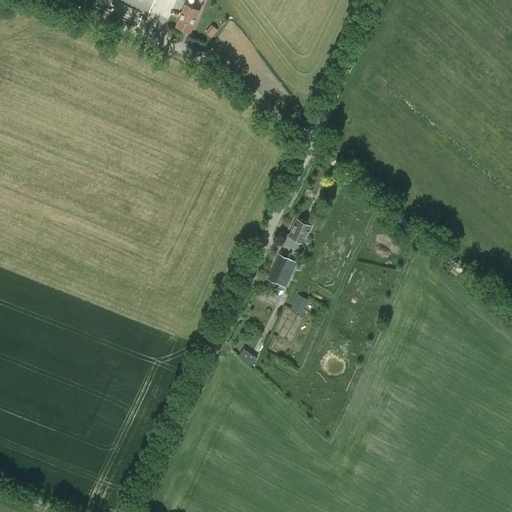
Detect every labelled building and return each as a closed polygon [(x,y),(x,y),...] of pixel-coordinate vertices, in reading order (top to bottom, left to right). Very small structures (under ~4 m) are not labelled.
[(125,0),(150,11),(154,0),(125,0)] [(200,10),(185,4),(176,26),(191,33),(200,10)] [(213,37),(220,30),(215,24),(207,31),(213,37)] [(344,190),(340,198),(346,201),(350,194),(344,190)] [(303,243),(311,226),(298,219),(290,234),(290,236),(288,235),(285,243),(294,247),(297,240),(303,243)] [(279,253),(269,276),(288,285),(297,262),(279,253)] [(291,308),(302,314),(309,299),(297,294),(291,308)] [(277,336),(272,351),(284,355),(289,339),(277,336)] [(244,348),(239,355),(252,365),(257,358),(244,348)] [(333,365),(330,378),(342,380),(345,368),(333,365)]
